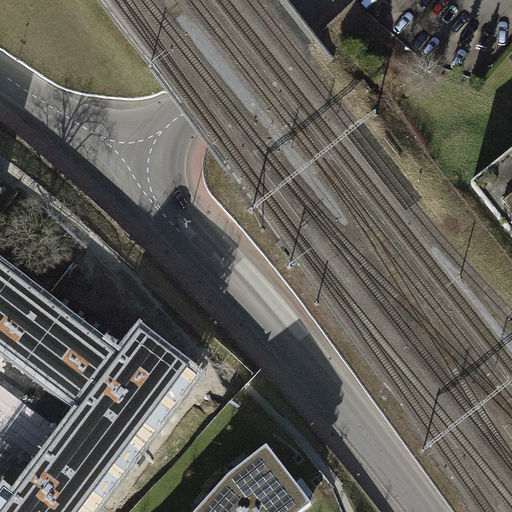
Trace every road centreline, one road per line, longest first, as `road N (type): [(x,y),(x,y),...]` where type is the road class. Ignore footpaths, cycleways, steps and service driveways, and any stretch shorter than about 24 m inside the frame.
road 1 (residential): [(424,511),(128,159)]
road 2 (residential): [(309,0),(128,159)]
road 3 (unknown): [(0,298),(154,476)]
road 4 (residential): [(128,159),(0,73)]
